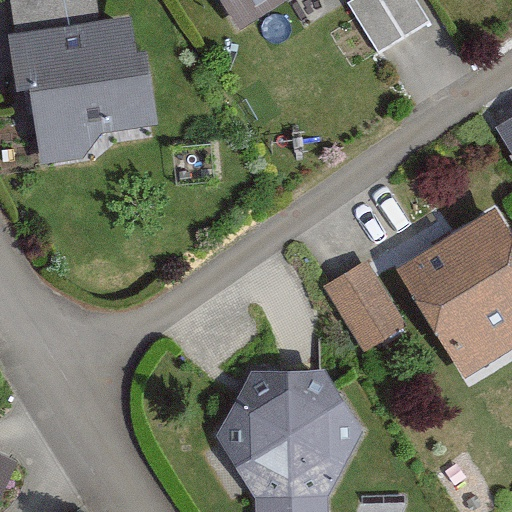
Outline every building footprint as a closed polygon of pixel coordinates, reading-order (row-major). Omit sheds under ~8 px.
[(39,169),(84,165),(104,139),(155,134),(149,64),(137,65),(134,26),(100,29),(97,0),(10,0),(14,43),(9,43),(14,101),(32,99),(39,169)] [(297,0),(215,0),(238,36),(297,0)] [(427,31),(407,0),(362,0),(346,11),(378,62),(427,31)] [(511,123),(493,135),(511,165),(511,123)] [(511,346),(511,246),(493,216),(397,276),(462,378),(511,346)] [(402,331),(362,269),(319,296),(359,358),(402,331)] [(326,511),(327,502),(362,437),(323,374),(248,377),(214,443),(255,505),(254,511),(326,511)] [(0,508),(20,463),(0,455),(0,508)]
